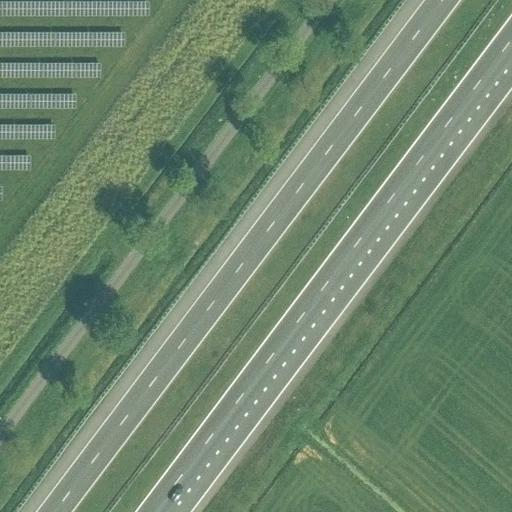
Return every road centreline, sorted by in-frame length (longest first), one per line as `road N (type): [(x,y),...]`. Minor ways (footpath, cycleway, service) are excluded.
road 1 (motorway): [(437,0),(48,511)]
road 2 (motorway): [(151,511),(511,35)]
road 3 (unclassified): [(0,431),(326,0)]
